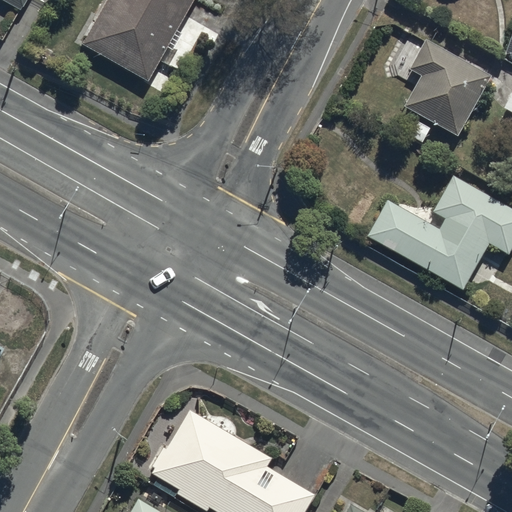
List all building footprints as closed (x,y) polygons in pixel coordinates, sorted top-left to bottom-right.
[(1,0),(29,13),(35,0),(1,0)] [(112,0),(87,46),(150,81),(194,0),(112,0)] [(490,80),(425,42),(407,71),(419,78),(403,107),(456,138),(490,80)] [(439,230),(387,203),(366,241),(463,292),(488,248),(507,258),(511,249),(511,213),(451,179),(432,215),(444,221),(439,230)] [(188,413),(166,451),(162,448),(151,467),(154,469),(150,475),(178,492),(174,498),(197,511),(207,511),(209,509),(213,511),(305,511),(314,496),(268,469),(272,462),(188,413)] [(155,511),(138,501),(131,511),(155,511)]
